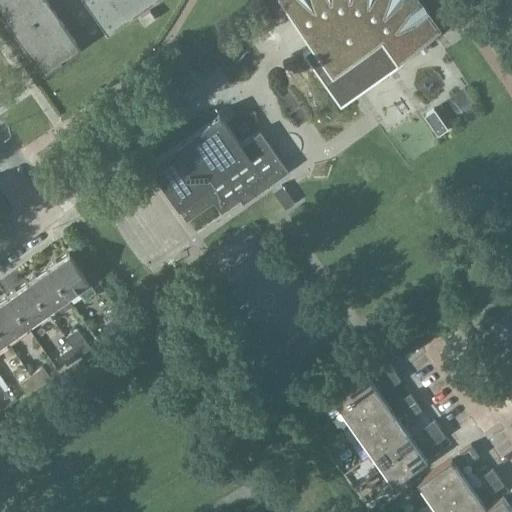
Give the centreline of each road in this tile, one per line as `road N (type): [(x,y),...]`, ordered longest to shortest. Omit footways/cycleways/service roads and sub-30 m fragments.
road 1 (unclassified): [(0,244),(46,212),(0,146)]
road 2 (residential): [(511,424),(505,414),(481,413),(428,340)]
